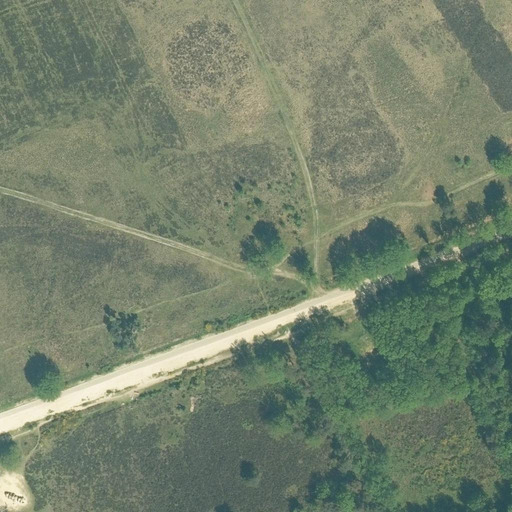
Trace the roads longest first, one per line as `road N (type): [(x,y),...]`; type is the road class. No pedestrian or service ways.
road 1 (unclassified): [(0,416),(511,230)]
road 2 (track): [(323,303),(0,422)]
road 3 (track): [(511,234),(323,303)]
